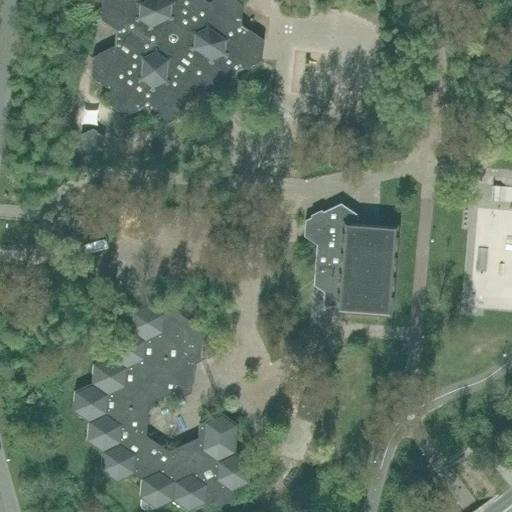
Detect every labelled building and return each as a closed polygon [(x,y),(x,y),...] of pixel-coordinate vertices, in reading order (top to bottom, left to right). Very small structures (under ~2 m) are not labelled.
[(101,0),(99,18),(115,29),(114,47),(92,57),(91,76),(110,90),(109,104),(125,115),(142,107),(165,123),(183,115),(184,96),(201,89),(216,100),(234,91),(236,72),(261,60),(263,41),(240,25),(241,6),(232,0),(213,0),(199,7),(193,2),(192,0),(101,0)] [(388,86),(389,76),(379,75),(378,85),(388,86)] [(101,149),(102,137),(92,130),(81,135),(80,148),(90,154),(101,149)] [(511,177),(498,177),(497,195),(480,194),(473,299),(511,301),(511,177)] [(357,223),(357,215),(340,204),(305,221),(303,236),(316,245),(313,285),(323,292),(322,306),(327,308),(328,306),(336,307),(338,308),(338,312),(390,316),(397,226),(357,223)] [(83,230),(84,217),(69,216),(68,229),(83,230)] [(172,309),(164,313),(148,302),(130,311),(128,329),(111,338),(109,356),(92,365),(91,383),(74,392),(72,411),(87,422),(86,441),(101,452),(100,471),(116,482),(133,474),(140,479),(139,498),(140,499),(140,506),(147,511),(154,508),(155,509),(172,501),(188,511),(205,504),(213,509),(231,501),(232,491),(249,483),(251,463),(235,452),(237,424),(221,413),(199,423),(197,447),(189,451),(181,445),(168,451),(157,443),(152,445),(145,441),(148,403),(165,396),(173,401),(190,393),(191,382),(188,379),(189,365),(193,365),(202,361),(204,331),(172,309)]
